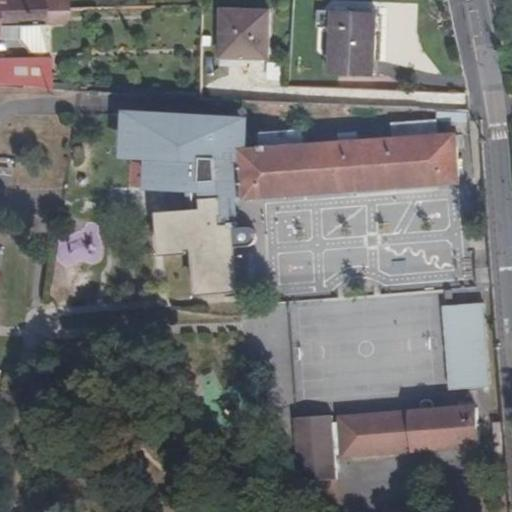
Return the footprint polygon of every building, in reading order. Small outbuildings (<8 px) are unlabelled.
[(43,0),(0,0),(0,24),(17,25),(44,25),(43,12),(43,0)] [(43,0),(43,12),(67,11),(67,0),(43,0)] [(67,11),(43,12),(44,25),(62,25),(68,18),(67,11)] [(270,12),(223,11),(223,58),(269,59),(270,12)] [(333,12),(319,11),(318,28),(332,29),(333,12)] [(378,14),(333,12),(332,29),(330,75),(375,78),(378,14)] [(0,39),(2,41),(17,41),(28,53),(45,53),(44,25),(17,25),(0,24),(0,39)] [(46,89),(46,58),(0,58),(0,84),(6,85),(36,88),(46,89)] [(227,200),(460,183),(457,135),(437,137),(437,121),(394,125),(395,140),(306,146),(305,131),(262,134),(263,150),(247,151),(245,131),(245,130),(245,129),(245,128),(244,127),(244,126),(244,125),(243,125),(243,124),(242,124),(242,123),(241,123),(241,122),(240,122),(239,121),(237,121),(237,120),(236,120),(235,120),(234,120),(133,114),(136,152),(150,151),(156,152),(159,185),(164,186),(198,190),(205,190),(216,189),(218,211),(223,211),(228,210),(227,200)] [(156,152),(150,151),(152,185),(159,185),(156,152)] [(198,190),(164,186),(166,215),(205,212),(218,211),(216,189),(205,190),(198,190)] [(251,227),(234,228),(232,228),(232,225),(225,226),(223,211),(218,211),(205,212),(166,215),(154,216),(157,255),(197,252),(200,294),(239,291),(236,248),(251,247),(254,246),(257,243),(258,241),(258,237),(258,235),(256,231),(254,229),(251,227)] [(484,304),(445,307),(451,389),(490,387),(484,304)] [(477,408),(342,417),(342,424),(343,438),(344,455),(344,456),(479,447),(477,408)] [(333,424),(333,415),(297,418),(302,482),(337,479),(336,455),(334,438),(333,424)] [(343,438),(342,424),(333,424),(334,438),(343,438)] [(344,455),(343,438),(334,438),(336,455),(344,455)]
